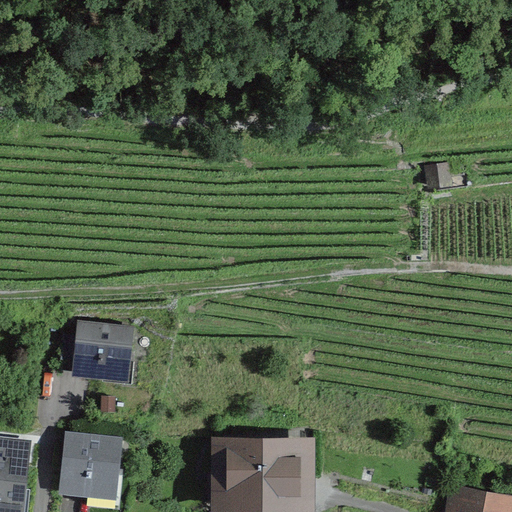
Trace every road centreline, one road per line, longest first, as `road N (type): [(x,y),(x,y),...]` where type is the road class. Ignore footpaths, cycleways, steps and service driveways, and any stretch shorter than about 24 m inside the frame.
road 1 (track): [(0,109),(327,124),(473,78),(511,78)]
road 2 (track): [(0,295),(367,268),(511,270)]
